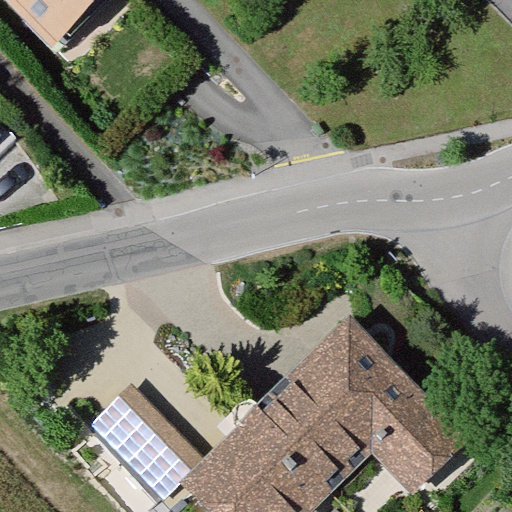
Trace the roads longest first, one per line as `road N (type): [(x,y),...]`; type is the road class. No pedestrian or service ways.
road 1 (residential): [(0,280),(366,199),(442,190)]
road 2 (residential): [(442,190),(458,285),(511,351)]
